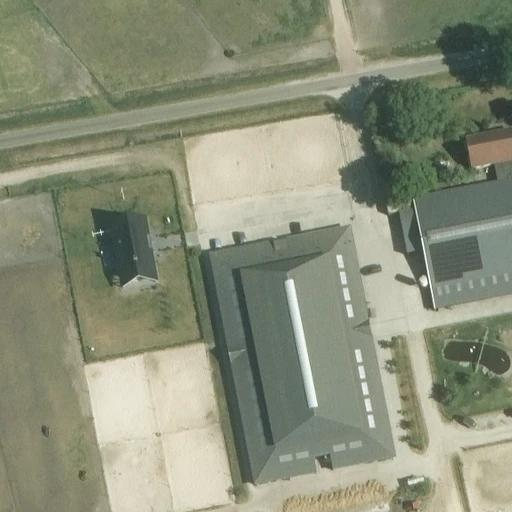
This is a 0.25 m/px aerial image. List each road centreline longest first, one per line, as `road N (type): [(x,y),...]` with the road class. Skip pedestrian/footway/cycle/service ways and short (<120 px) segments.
road 1 (tertiary): [(0,141),(511,50)]
road 2 (track): [(194,235),(177,169),(159,162),(0,186)]
